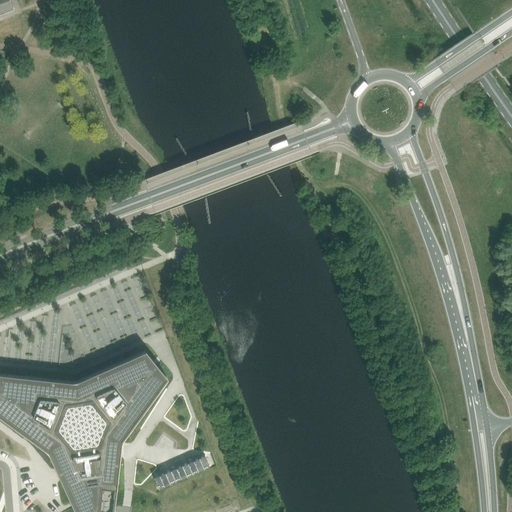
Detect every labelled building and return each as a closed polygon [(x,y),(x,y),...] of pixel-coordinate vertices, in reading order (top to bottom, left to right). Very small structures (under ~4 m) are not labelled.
[(0,0),(0,2),(3,10),(13,6),(10,0),(0,0)] [(262,134),(252,137),(266,176),(277,172),(262,134)] [(195,203),(206,199),(192,160),(181,164),(195,203)] [(1,373),(0,374),(0,413),(8,420),(49,450),(57,468),(60,475),(62,479),(71,499),(71,501),(72,503),(74,506),(76,511),(114,511),(115,507),(121,458),(121,457),(122,450),(122,443),(123,443),(123,442),(122,442),(122,439),(167,377),(159,367),(154,361),(145,350),(76,381),(25,375),(25,376),(1,373)] [(20,464),(6,468),(10,486),(24,483),(20,464)]
